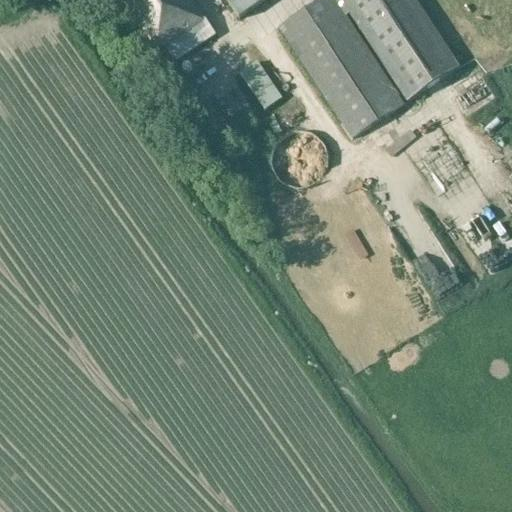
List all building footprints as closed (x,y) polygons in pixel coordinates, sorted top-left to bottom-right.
[(186,0),(115,0),(113,1),(154,60),(145,66),(167,97),(186,84),(175,66),(216,40),(206,23),(204,25),(186,0)] [(270,0),(222,0),(237,22),(270,0)] [(404,110),(345,20),(332,0),(327,0),(278,33),(351,145),(404,110)] [(332,0),(345,20),(349,17),(407,105),(461,69),(414,0),(332,0)] [(265,115),(282,103),(257,67),(241,78),(265,115)] [(461,115),(489,96),(478,80),(450,99),(461,115)]
